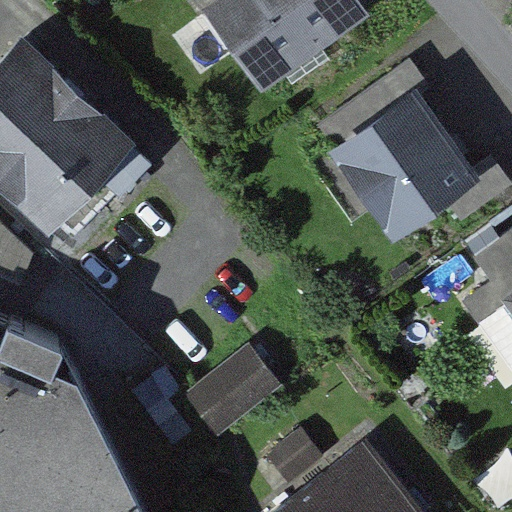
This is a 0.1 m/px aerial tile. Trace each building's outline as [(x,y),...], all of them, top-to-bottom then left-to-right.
[(197,0),(263,91),(367,16),(355,0),(197,0)] [(0,49),(0,185),(46,230),(128,145),(13,35),(0,49)] [(396,237),(479,176),(413,87),(330,148),(396,237)] [(0,276),(23,286),(38,253),(0,218),(0,276)] [(511,312),(511,240),(477,267),(511,312)] [(0,511),(143,511),(56,340),(0,316),(0,511)] [(280,379),(256,349),(193,399),(217,429),(280,379)] [(322,457),(302,432),(268,461),(289,485),(322,457)] [(270,511),(433,511),(375,434),(270,511)]
